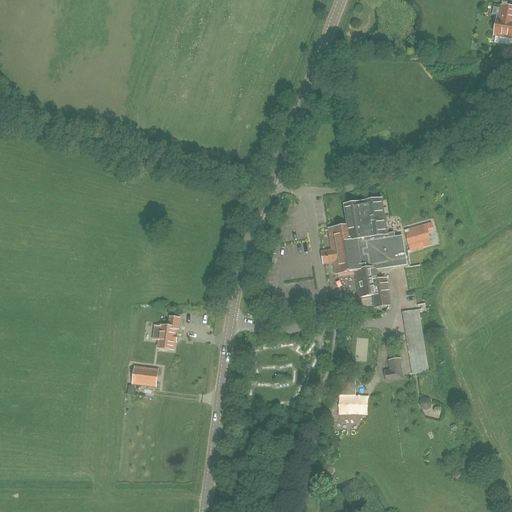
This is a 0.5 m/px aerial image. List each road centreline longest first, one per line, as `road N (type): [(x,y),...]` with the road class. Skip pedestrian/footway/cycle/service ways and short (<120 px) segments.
road 1 (tertiary): [(204,511),(233,303),(263,194)]
road 2 (unclassified): [(263,194),(303,201),(383,191),(511,131)]
road 3 (tertiary): [(263,194),(340,0)]
